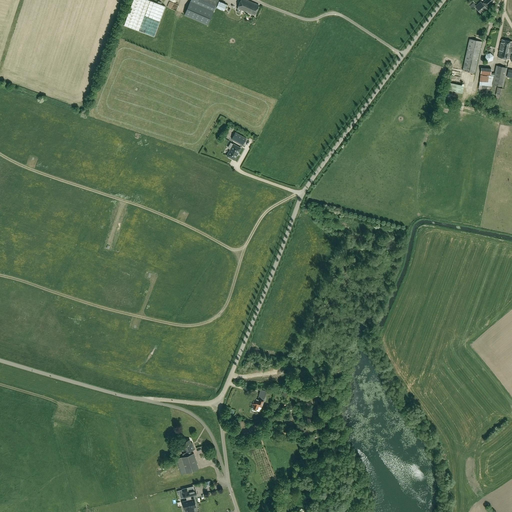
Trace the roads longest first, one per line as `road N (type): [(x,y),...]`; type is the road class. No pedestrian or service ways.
road 1 (unclassified): [(218,398),(304,190),(443,0)]
road 2 (track): [(0,152),(235,249),(246,245),(264,213),(302,194)]
road 3 (track): [(0,274),(135,315),(202,323),(229,299),(246,245)]
road 4 (unclassified): [(142,399),(0,360)]
road 5 (unclassified): [(227,478),(200,421),(142,399)]
